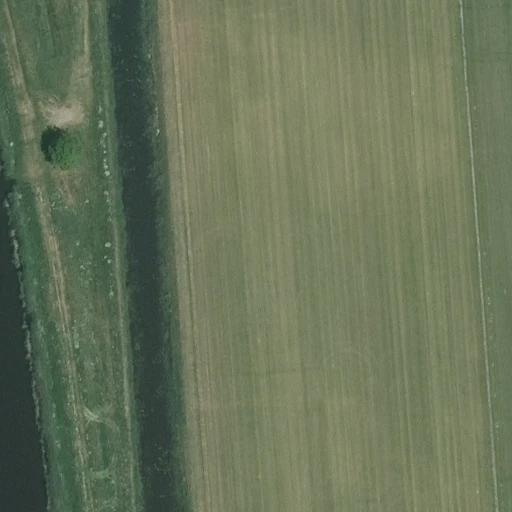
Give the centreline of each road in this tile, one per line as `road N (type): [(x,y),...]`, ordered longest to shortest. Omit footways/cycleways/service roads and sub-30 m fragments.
road 1 (track): [(89,511),(32,132)]
road 2 (track): [(32,132),(88,78),(83,0)]
road 3 (track): [(32,132),(0,6)]
